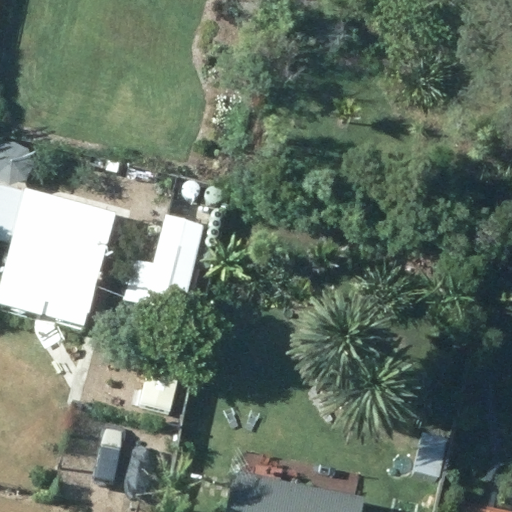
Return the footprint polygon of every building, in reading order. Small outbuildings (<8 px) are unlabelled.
[(0,305),(81,327),(111,217),(0,186),(0,241),(10,244),(0,282),(0,305)] [(187,274),(202,226),(167,215),(152,265),(187,274)] [(168,326),(178,288),(147,280),(138,319),(168,326)] [(511,317),(499,316),(492,366),(511,368),(511,317)] [(282,340),(228,335),(225,370),(279,376),(282,340)] [(435,477),(444,437),(419,432),(411,472),(435,477)] [(358,511),(362,497),(233,472),(224,511),(358,511)]
